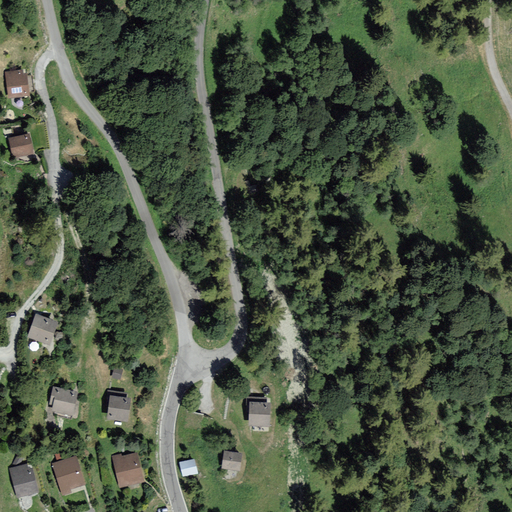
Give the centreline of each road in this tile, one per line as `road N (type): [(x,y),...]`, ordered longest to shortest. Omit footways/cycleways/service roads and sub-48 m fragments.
road 1 (unclassified): [(194,357),(230,351),(241,325),(199,66),(205,0)]
road 2 (residential): [(58,49),(41,70),(41,96),(55,152),(62,255),(28,310),(12,359),(0,354)]
road 3 (unclassified): [(194,357),(120,149),(69,81),(58,49)]
road 4 (unclassified): [(180,511),(168,436),(194,357)]
